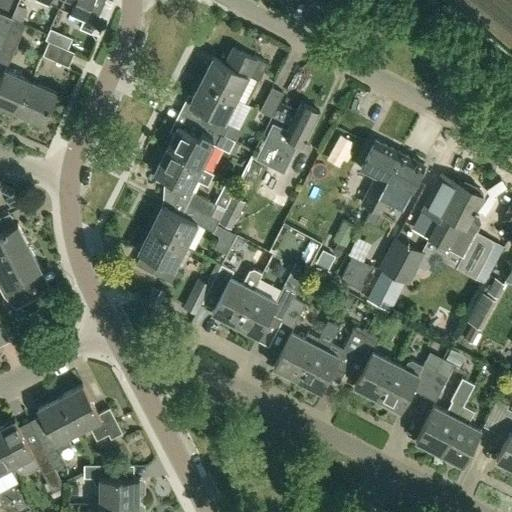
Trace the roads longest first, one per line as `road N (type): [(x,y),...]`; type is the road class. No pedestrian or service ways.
road 1 (residential): [(511,149),(229,0)]
road 2 (residential): [(182,360),(385,467)]
road 3 (residential): [(209,511),(110,331)]
road 4 (residential): [(74,174),(121,57),(131,0)]
road 5 (residential): [(110,331),(81,261),(74,174)]
road 6 (residential): [(110,331),(0,388)]
